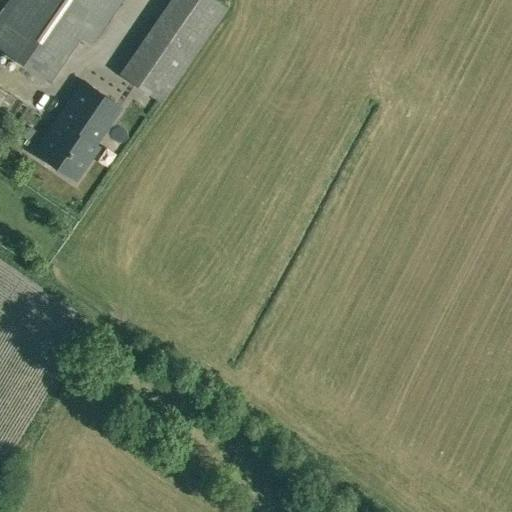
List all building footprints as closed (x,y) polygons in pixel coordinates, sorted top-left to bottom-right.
[(90,45),(120,0),(9,0),(0,14),(0,46),(49,80),(79,37),(90,45)] [(216,0),(179,0),(151,41),(184,65),(225,6),(216,0)] [(151,41),(138,61),(172,83),(184,65),(151,41)] [(138,61),(126,77),(141,87),(153,71),(138,61)] [(172,83),(153,71),(141,87),(160,100),(172,83)] [(84,81),(36,152),(76,179),(98,147),(95,145),(121,106),(84,81)]
